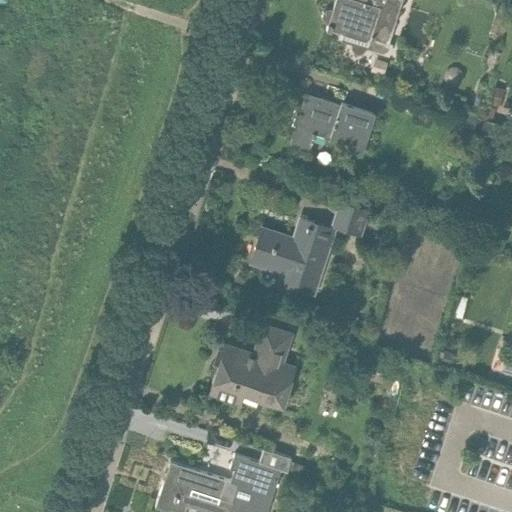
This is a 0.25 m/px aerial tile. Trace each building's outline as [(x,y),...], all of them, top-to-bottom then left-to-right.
[(323,12),(321,17),(323,21),(327,24),(325,29),(341,34),(340,37),(340,41),(351,44),(351,49),(354,53),(358,54),(362,52),(365,48),(384,55),(388,42),(401,0),(334,0),(332,10),(327,10),(323,12)] [(496,86),(490,103),(498,106),(504,89),(496,86)] [(478,89),(473,104),(479,106),(484,91),(478,89)] [(294,125),(289,142),(309,149),(314,134),(328,139),(328,140),(362,151),(374,113),(340,102),(340,103),(305,92),(300,110),(296,109),(291,124),(294,125)] [(466,103),(463,112),(482,119),(485,110),(466,103)] [(487,105),(483,117),(490,120),(495,108),(487,105)] [(461,112),(457,126),(472,131),(476,118),(461,112)] [(483,122),(478,134),(487,138),(492,125),(483,122)] [(338,200),(330,226),(361,236),(369,210),(338,200)] [(261,228),(251,261),(280,271),(276,283),(314,296),(335,228),(300,217),(294,238),(261,228)] [(334,311),(328,330),(351,337),(357,318),(334,311)] [(216,367),(209,390),(240,401),(243,393),(282,406),(287,391),(292,377),(291,377),(295,364),(283,360),(293,331),(261,321),(260,323),(255,338),(250,353),(224,344),(223,348),(217,346),(212,362),(217,364),(216,367)] [(435,349),(431,360),(449,366),(453,355),(435,349)] [(400,364),(373,355),(366,375),(393,385),(400,364)] [(225,479),(219,497),(231,502),(227,511),(265,511),(279,470),(286,472),(290,458),(262,449),(258,462),(233,454),(228,468),(233,470),(229,481),(225,479)] [(163,480),(154,506),(170,511),(183,511),(186,504),(190,493),(217,502),(212,511),(227,511),(231,502),(219,497),(225,479),(171,462),(165,481),(163,480)] [(291,462),(285,484),(299,488),(305,466),(291,462)]
